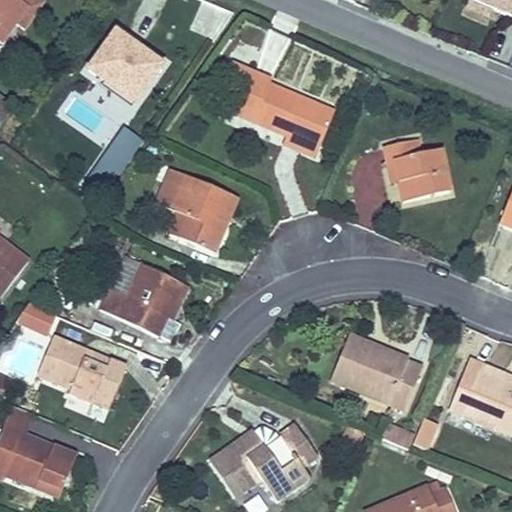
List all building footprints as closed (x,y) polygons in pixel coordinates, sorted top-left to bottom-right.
[(44,4),(38,0),(0,0),(0,42),(0,43),(14,24),(24,31),(44,4)] [(511,0),(468,0),(465,9),(488,19),(491,10),(511,18),(511,0)] [(219,8),(206,32),(217,38),(230,14),(219,8)] [(134,104),(161,66),(115,34),(88,71),(134,104)] [(235,115),(286,137),(319,150),(334,114),(269,87),(271,82),(231,65),(223,84),(245,93),(235,115)] [(83,78),(59,122),(110,149),(133,106),(83,78)] [(0,122),(11,107),(0,98),(0,122)] [(315,159),(319,150),(286,137),(283,146),(315,159)] [(387,164),(388,164),(394,163),(398,184),(403,204),(449,193),(440,151),(421,156),(417,141),(384,148),(387,164)] [(96,204),(121,172),(105,160),(81,193),(96,204)] [(393,185),(398,184),(394,163),(388,164),(393,185)] [(156,205),(177,214),(187,218),(178,239),(213,254),(227,222),(221,220),(231,197),(171,171),(156,205)] [(511,192),(499,225),(511,229),(511,192)] [(237,199),(231,197),(221,220),(227,222),(237,199)] [(168,235),(178,239),(187,218),(177,214),(168,235)] [(0,296),(1,298),(28,262),(0,241),(0,296)] [(127,258),(115,284),(111,291),(109,290),(100,310),(157,338),(166,319),(171,321),(187,287),(127,258)] [(76,299),(100,310),(109,290),(111,291),(115,284),(89,272),(76,299)] [(26,304),(17,326),(49,339),(58,316),(26,304)] [(408,361),(381,350),(377,358),(364,352),(367,344),(349,337),(331,382),(361,394),(364,387),(392,398),(389,405),(405,412),(422,369),(407,363),(408,361)] [(126,368),(109,361),(105,371),(78,359),(82,350),(53,338),(38,376),(71,390),(69,395),(109,411),(126,368)] [(381,350),(367,344),(364,352),(377,358),(381,350)] [(109,361),(82,350),(78,359),(105,371),(109,361)] [(511,387),(482,374),(484,368),(469,361),(449,410),(465,417),(492,428),(511,436),(511,387)] [(511,379),(484,368),(482,374),(511,387),(511,379)] [(0,399),(8,384),(0,380),(0,399)] [(361,394),(389,405),(392,398),(364,387),(361,394)] [(10,409),(3,428),(25,437),(33,418),(10,409)] [(488,439),(492,428),(465,417),(460,427),(488,439)] [(426,451),(436,425),(423,420),(413,445),(426,451)] [(409,451),(415,437),(386,425),(380,439),(409,451)] [(295,427),(264,449),(256,454),(245,438),(210,464),(234,499),(260,480),(275,502),(309,478),(301,468),(317,457),(295,427)] [(76,458),(25,437),(3,428),(0,435),(0,480),(2,482),(4,477),(29,487),(32,479),(62,491),(76,458)] [(253,433),(245,438),(256,454),(264,449),(253,433)] [(59,499),(62,491),(32,479),(29,487),(59,499)] [(454,511),(445,490),(441,492),(438,483),(427,488),(427,487),(367,511),(454,511)]
